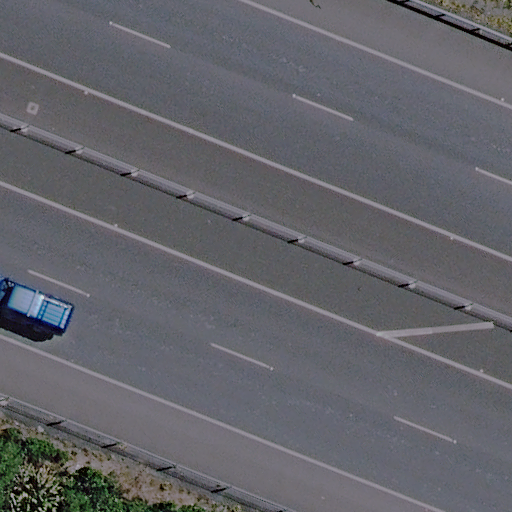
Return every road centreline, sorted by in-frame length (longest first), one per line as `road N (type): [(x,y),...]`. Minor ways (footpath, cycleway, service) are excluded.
road 1 (motorway): [(511,438),(0,231)]
road 2 (motorway): [(142,0),(511,150)]
